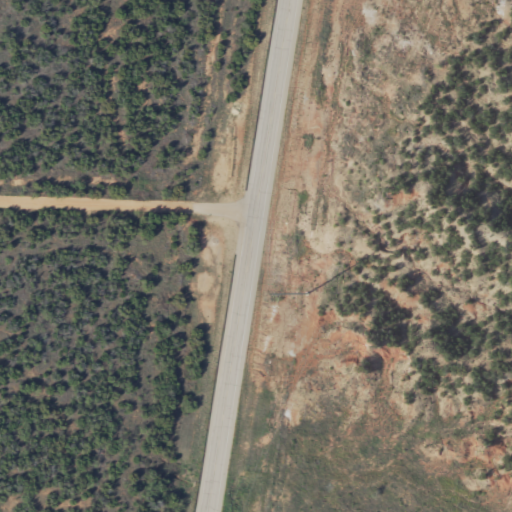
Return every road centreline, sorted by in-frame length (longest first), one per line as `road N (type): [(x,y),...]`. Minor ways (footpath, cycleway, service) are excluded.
road 1 (primary): [(206,511),(290,0)]
road 2 (residential): [(257,192),(0,193)]
